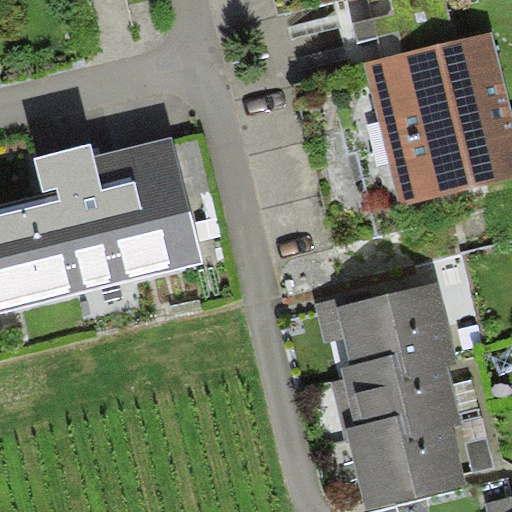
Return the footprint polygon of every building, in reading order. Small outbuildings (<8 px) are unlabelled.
[(273,0),(279,22),(371,1),(376,0),(273,0)] [(460,47),(448,0),(376,0),(371,1),(377,25),(356,31),(360,48),(380,42),(386,66),(432,54),(457,48),(460,47)] [(386,66),(299,88),(339,245),(511,200),(511,125),(490,39),(460,47),(457,48),(432,54),(386,66)] [(78,190),(0,208),(0,308),(8,307),(10,316),(205,269),(180,167),(164,171),(154,133),(85,150),(69,154),(78,190)] [(358,306),(357,299),(319,308),(327,345),(336,343),(346,385),(336,387),(349,442),(354,441),(369,505),(459,484),(457,474),(491,465),(486,444),(466,449),(446,368),(457,365),(438,287),(358,306)]
